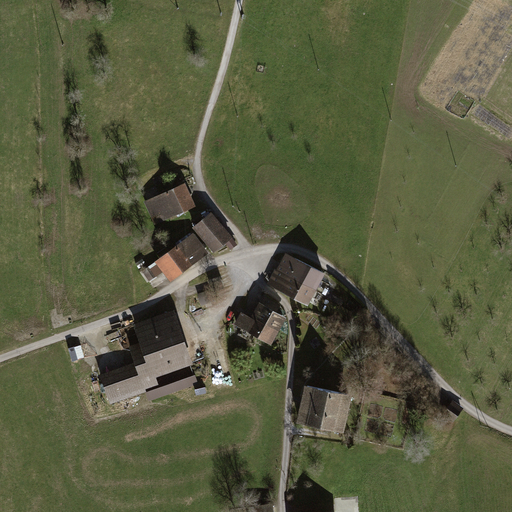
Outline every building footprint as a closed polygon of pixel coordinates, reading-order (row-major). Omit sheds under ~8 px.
[(511,137),(511,134),(511,127),(492,114),(487,122),(511,137)] [(185,182),(144,201),(154,225),(196,206),(185,182)] [(212,211),(192,226),(214,252),(225,243),(231,250),(234,247),(238,244),(232,237),(233,237),(212,211)] [(193,232),(155,261),(170,281),(209,253),(193,232)] [(326,273),(285,251),(268,283),(308,305),(326,273)] [(148,266),(140,272),(147,282),(156,276),(148,266)] [(251,315),(279,331),(287,317),(277,311),(281,304),(263,294),(251,315)] [(174,309),(133,323),(139,342),(129,345),(134,362),(100,374),(110,404),(146,391),(145,389),(158,384),(156,377),(193,364),(174,309)] [(279,331),(251,315),(251,316),(241,311),(234,324),(271,344),(279,331)] [(352,395),(305,385),(301,401),(297,422),(344,432),(352,395)] [(452,406),(443,418),(452,424),(461,412),(452,406)]
